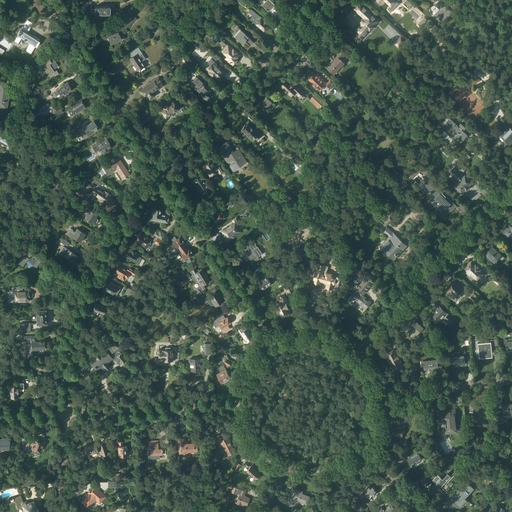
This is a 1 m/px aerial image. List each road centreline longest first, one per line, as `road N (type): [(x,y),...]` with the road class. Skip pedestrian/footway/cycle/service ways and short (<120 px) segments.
road 1 (residential): [(60,413),(61,347),(74,311),(157,170)]
road 2 (residential): [(157,170),(320,0)]
road 3 (residential): [(355,353),(511,186)]
road 4 (residential): [(263,345),(157,170)]
road 5 (residential): [(157,170),(46,0)]
road 6 (residential): [(60,413),(237,405)]
road 7 (residential): [(374,394),(511,382)]
